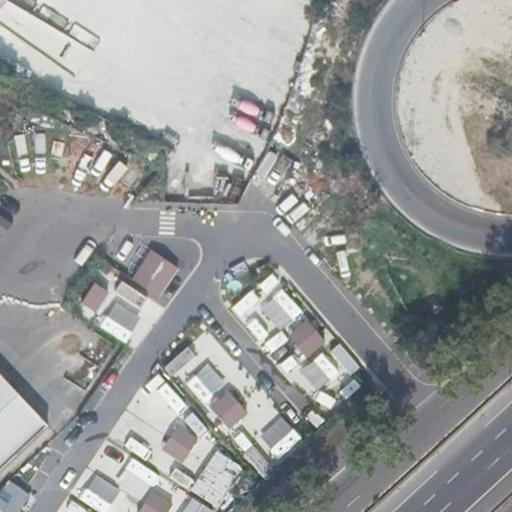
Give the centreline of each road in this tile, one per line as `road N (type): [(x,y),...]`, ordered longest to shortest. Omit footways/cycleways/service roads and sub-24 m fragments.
road 1 (trunk): [(511,234),(443,217),(398,182),(382,151),(373,94),(388,42),(420,0)]
road 2 (secondary): [(511,352),(336,511)]
